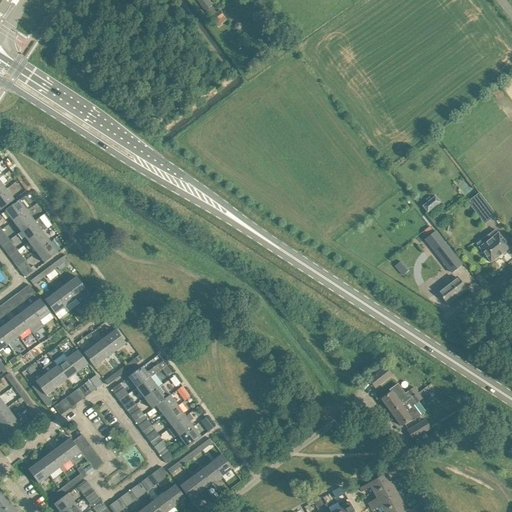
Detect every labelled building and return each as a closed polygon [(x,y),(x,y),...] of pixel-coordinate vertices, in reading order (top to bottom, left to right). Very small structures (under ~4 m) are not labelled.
[(206,0),(196,0),(205,12),(212,7),(206,0)] [(219,11),(209,18),(214,24),(223,18),(219,11)] [(256,65),(252,60),(246,64),(251,70),(256,65)] [(0,209),(0,210),(14,200),(6,189),(0,193),(0,209)] [(488,220),(495,215),(478,193),(467,202),(476,214),(480,210),(488,220)] [(13,221),(27,211),(19,200),(5,211),(13,221)] [(428,201),(422,206),(427,213),(433,208),(428,201)] [(21,232),(35,221),(27,211),(13,221),(21,232)] [(35,221),(21,232),(29,242),(43,232),(47,228),(40,218),(35,221)] [(429,226),(422,232),(425,236),(429,234),(433,230),(429,226)] [(489,235),(491,238),(479,248),(490,263),(510,248),(498,233),(497,233),(495,230),(489,235)] [(36,253),(50,242),(43,232),(29,242),(36,253)] [(441,238),(430,246),(451,273),(462,264),(449,249),(441,238)] [(2,246),(5,250),(13,244),(10,240),(2,246)] [(44,263),(58,253),(50,242),(36,253),(44,263)] [(23,252),(20,248),(9,257),(12,261),(21,255),(20,254),(23,252)] [(65,255),(54,264),(59,270),(70,262),(65,255)] [(17,267),(20,271),(28,265),(25,261),(17,267)] [(55,269),(52,265),(44,271),(47,275),(55,269)] [(41,273),(33,279),(36,283),(44,277),(41,273)] [(66,285),(76,299),(79,303),(90,295),(76,277),(66,285)] [(457,277),(438,292),(447,304),(466,289),(457,277)] [(29,285),(25,288),(31,296),(35,293),(29,285)] [(66,306),(76,299),(66,285),(55,292),(66,306)] [(66,306),(55,292),(45,300),(55,314),(66,306)] [(18,293),(14,296),(20,304),(25,301),(18,293)] [(40,321),(50,313),(40,299),(29,307),(43,325),(40,321)] [(8,300),(4,303),(10,312),(14,308),(8,300)] [(91,307),(95,313),(100,308),(101,308),(96,300),(94,301),(94,305),(91,307)] [(33,333),(43,325),(29,307),(19,315),(29,329),(33,333)] [(19,337),(29,329),(19,315),(8,322),(19,337)] [(0,332),(9,344),(19,337),(8,322),(0,328),(0,332)] [(115,351),(126,344),(115,329),(105,337),(115,351)] [(0,350),(9,344),(0,332),(0,350)] [(105,359),(115,351),(105,337),(94,345),(105,359)] [(94,367),(105,359),(94,345),(84,353),(94,367)] [(78,372),(88,364),(78,350),(67,358),(78,372)] [(67,380),(78,372),(67,358),(57,366),(67,380)] [(129,369),(137,363),(134,359),(126,365),(129,369)] [(46,366),(43,369),(46,374),(57,388),(67,380),(57,366),(53,361),(46,366)] [(142,367),(128,377),(136,388),(150,377),(152,376),(162,369),(167,365),(163,361),(158,365),(157,364),(147,372),(142,367)] [(167,365),(162,369),(166,374),(168,377),(172,373),(170,372),(171,371),(170,370),(167,365)] [(126,371),(123,367),(115,373),(118,377),(126,371)] [(385,367),(369,380),(376,388),(391,375),(385,367)] [(12,385),(16,382),(9,373),(5,376),(12,385)] [(57,388),(46,374),(36,382),(37,384),(33,388),(47,406),(52,402),(46,395),(57,388)] [(104,381),(105,382),(108,385),(116,379),(113,375),(104,381)] [(172,379),(178,386),(182,382),(176,375),(172,379)] [(144,398),(158,388),(150,377),(136,388),(144,398)] [(92,392),(96,389),(90,380),(86,383),(92,392)] [(111,390),(114,394),(123,387),(120,383),(111,390)] [(20,396),(24,392),(17,384),(13,387),(20,396)] [(407,392),(405,394),(398,384),(389,390),(391,392),(381,399),(391,412),(411,397),(407,392)] [(152,409),(170,395),(162,385),(158,388),(144,398),(152,409)] [(186,391),(182,386),(176,390),(180,396),(186,391)] [(82,400),(86,396),(79,388),(75,391),(82,400)] [(411,397),(418,392),(414,388),(407,392),(411,397)] [(411,397),(391,412),(400,426),(411,418),(412,421),(420,415),(413,405),(422,398),(418,392),(411,397)] [(28,406),(32,403),(25,394),(21,397),(28,406)] [(119,401),(122,405),(131,398),(128,394),(119,401)] [(71,407),(76,404),(69,395),(65,398),(71,407)] [(164,416),(178,406),(170,395),(152,409),(156,406),(164,416)] [(61,415),(65,412),(58,403),(54,406),(61,415)] [(127,411),(130,415),(139,409),(136,404),(127,411)] [(35,416),(39,413),(33,405),(29,408),(35,416)] [(172,426),(186,416),(178,406),(164,416),(172,426)] [(0,427),(1,428),(15,418),(7,408),(0,412),(0,427)] [(135,421),(138,425),(138,426),(147,419),(144,415),(135,421)] [(179,437),(193,426),(186,416),(172,426),(179,437)] [(9,439),(23,428),(15,418),(1,428),(9,439)] [(408,430),(413,439),(430,429),(425,420),(408,430)] [(143,432),(146,436),(155,430),(152,425),(143,432)] [(187,448),(201,437),(193,426),(179,437),(187,448)] [(76,446),(86,439),(82,434),(73,442),(76,446)] [(150,442),(153,446),(154,447),(162,440),(159,436),(150,442)] [(73,442),(70,438),(59,446),(70,460),(81,452),(80,451),(76,446),(73,442)] [(205,449),(213,442),(210,438),(202,444),(205,449)] [(80,451),(89,444),(86,439),(76,446),(80,451)] [(83,456),(93,449),(89,444),(80,451),(81,452),(83,456)] [(60,468),(70,460),(59,446),(49,454),(60,468)] [(158,453),(161,457),(170,450),(167,446),(158,453)] [(191,452),(194,456),(202,450),(199,446),(191,452)] [(87,461),(96,453),(93,449),(83,456),(87,461)] [(90,465),(100,458),(96,453),(87,461),(90,465)] [(49,476),(60,468),(49,454),(39,462),(49,476)] [(181,460),(184,464),(192,458),(189,454),(181,460)] [(232,469),(222,455),(211,463),(222,477),(232,469)] [(94,470),(103,463),(104,463),(100,458),(90,465),(94,470)] [(39,484),(49,476),(39,462),(28,470),(39,484)] [(178,462),(170,468),(173,472),(181,466),(178,462)] [(211,484),(222,477),(211,463),(201,470),(211,484)] [(90,465),(84,470),(88,475),(90,473),(94,470),(90,465)] [(83,478),(88,475),(84,470),(81,466),(76,470),(80,474),(83,478)] [(164,479),(168,476),(162,467),(157,470),(164,479)] [(206,488),(211,484),(201,470),(190,478),(205,497),(210,504),(215,500),(206,488)] [(375,492),(392,483),(386,473),(360,488),(362,492),(372,486),(375,492)] [(75,485),(83,478),(80,474),(72,480),(75,485)] [(151,475),(147,478),(153,486),(157,483),(151,475)] [(205,497),(190,478),(180,486),(190,500),(194,505),(205,497)] [(70,482),(61,488),(64,492),(73,486),(70,482)] [(141,482),(136,486),(142,494),(147,491),(141,482)] [(370,507),(397,492),(392,483),(375,492),(378,497),(368,503),(370,507)] [(186,499),(175,485),(164,493),(175,507),(186,499)] [(94,491),(91,487),(82,493),(85,497),(94,491)] [(341,487),(335,490),(338,495),(344,492),(341,487)] [(51,496),(54,500),(63,494),(60,489),(51,496)] [(130,490),(126,493),(133,502),(137,499),(130,490)] [(385,510),(402,501),(397,492),(370,507),(372,510),(382,505),(385,510)] [(162,511),(167,511),(175,507),(164,493),(154,500),(162,511)] [(59,511),(65,511),(76,504),(68,494),(54,504),(59,511)] [(0,511),(1,511),(11,505),(4,495),(0,497),(0,511)] [(102,501),(99,498),(98,497),(90,504),(93,508),(102,501)] [(120,498),(116,501),(122,510),(126,507),(120,498)] [(146,511),(162,511),(154,500),(144,508),(146,511)] [(403,511),(407,510),(402,501),(385,510),(385,511),(403,511)] [(354,511),(349,502),(340,507),(342,511),(354,511)]
